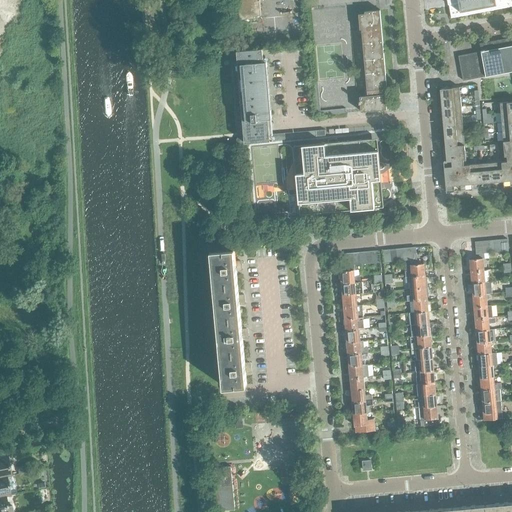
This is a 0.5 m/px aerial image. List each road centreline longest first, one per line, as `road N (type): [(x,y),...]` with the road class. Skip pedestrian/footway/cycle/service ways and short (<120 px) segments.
road 1 (residential): [(331,491),(309,255),(317,244),(434,234)]
road 2 (residential): [(442,233),(465,480)]
road 3 (residential): [(331,491),(465,480)]
road 4 (residential): [(423,115),(291,124)]
